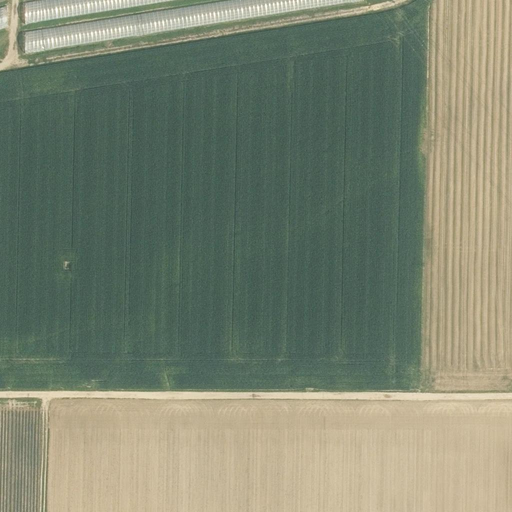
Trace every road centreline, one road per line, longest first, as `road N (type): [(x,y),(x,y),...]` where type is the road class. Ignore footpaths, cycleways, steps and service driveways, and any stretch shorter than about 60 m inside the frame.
road 1 (track): [(511,396),(0,396)]
road 2 (track): [(0,65),(399,0)]
